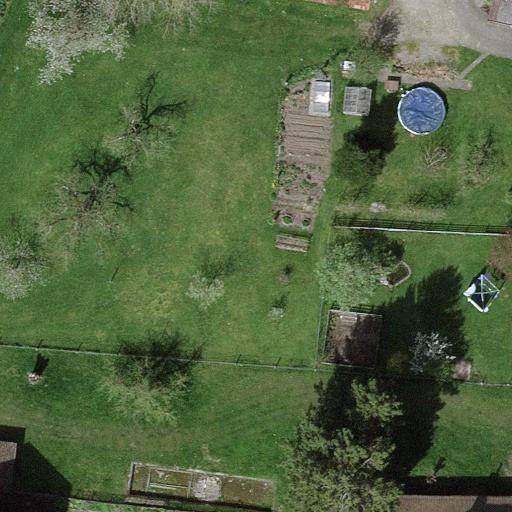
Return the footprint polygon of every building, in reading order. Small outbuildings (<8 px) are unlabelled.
[(371,0),(275,0),(369,14),(371,0)] [(511,0),(495,0),(493,13),(511,17),(511,0)] [(344,117),(371,119),(372,92),(345,91),(344,117)] [(17,447),(0,445),(0,494),(12,496),(17,447)] [(212,511),(214,506),(220,507),(226,478),(219,477),(221,469),(203,465),(201,473),(194,471),(188,501),(195,502),(192,511),(212,511)] [(511,511),(511,502),(450,501),(449,511),(511,511)]
